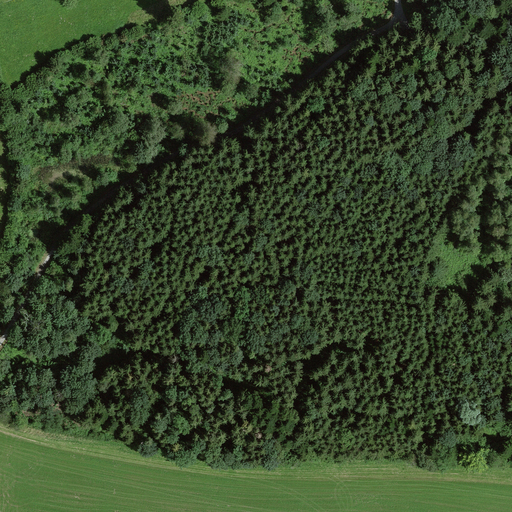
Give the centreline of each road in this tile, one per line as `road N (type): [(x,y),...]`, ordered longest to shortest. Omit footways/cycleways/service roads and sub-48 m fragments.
road 1 (track): [(398,21),(333,57),(203,154),(121,186),(75,223),(47,256),(0,342)]
road 2 (track): [(511,75),(430,29),(398,21)]
